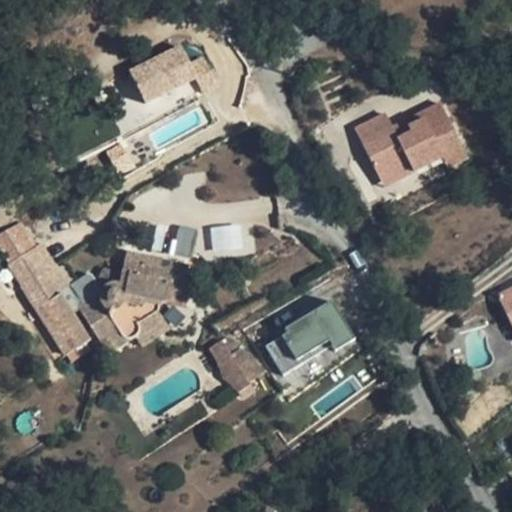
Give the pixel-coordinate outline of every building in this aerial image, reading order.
[(128,68),(145,103),(197,77),(180,42),(128,68)] [(354,126),(381,186),(442,159),(446,168),(468,158),(443,103),(392,126),(385,112),(354,126)] [(37,246),(21,222),(0,234),(0,246),(11,263),(37,246)] [(241,225),(210,228),(212,256),(244,254),(241,225)] [(173,252),(186,256),(193,231),(180,228),(173,252)] [(11,263),(9,263),(23,285),(47,270),(56,265),(42,243),(37,246),(11,263)] [(164,260),(126,253),(124,269),(130,270),(129,277),(127,285),(121,284),(118,284),(115,283),(111,284),(107,286),(102,292),(101,295),(80,309),(97,336),(104,347),(122,336),(124,339),(129,340),(133,339),(136,338),(164,319),(159,312),(161,302),(166,303),(170,282),(160,280),(164,260)] [(188,266),(164,260),(160,280),(170,282),(166,303),(180,306),(188,266)] [(24,286),(23,285),(9,263),(0,269),(0,280),(9,296),(24,286)] [(77,298),(56,265),(47,270),(91,340),(97,336),(80,309),(101,295),(102,292),(107,286),(111,284),(115,283),(118,284),(121,284),(127,285),(129,277),(104,269),(96,286),(77,298)] [(91,340),(47,270),(23,285),(24,286),(67,355),(68,354),(72,361),(90,350),(85,343),(91,340)] [(511,289),(494,299),(510,330),(511,329),(511,289)] [(335,303),(262,337),(279,375),(353,341),(335,303)] [(170,329),(164,319),(136,338),(142,347),(170,329)] [(124,339),(122,336),(104,347),(109,355),(133,339),(129,340),(124,339)] [(223,341),(222,340),(210,349),(217,360),(218,363),(218,364),(219,366),(220,367),(220,368),(234,360),(245,377),(231,385),(233,387),(235,389),(239,393),(251,385),(249,382),(263,374),(253,358),(250,359),(245,352),(241,349),(238,350),(232,354),(223,341)] [(245,377),(234,360),(220,368),(231,385),(245,377)] [(427,511),(419,495),(407,501),(412,511),(427,511)]
